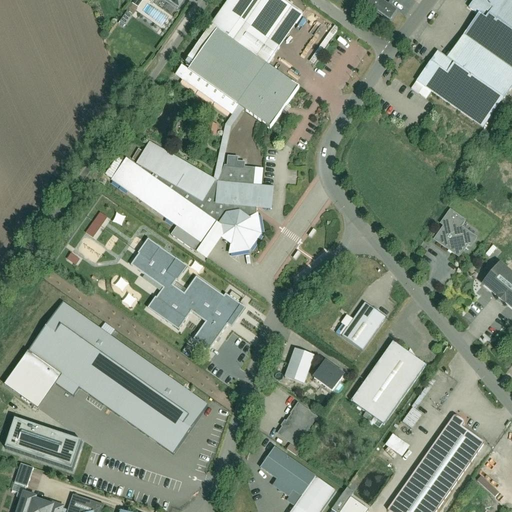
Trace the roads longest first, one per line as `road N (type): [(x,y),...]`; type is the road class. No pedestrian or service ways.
road 1 (residential): [(0,290),(204,0)]
road 2 (unclassified): [(364,230),(271,326),(203,511)]
road 3 (unclassified): [(511,408),(364,230)]
road 4 (unclassified): [(364,230),(331,187),(324,157),(389,53)]
road 5 (unknown): [(463,386),(372,511)]
